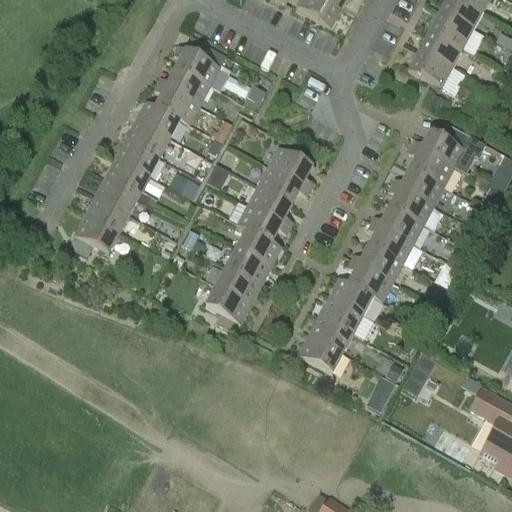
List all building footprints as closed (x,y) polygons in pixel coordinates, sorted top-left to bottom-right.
[(285,8),(289,0),(275,0),(274,2),(285,8)] [(341,13),(316,0),(303,0),(296,15),(330,33),(341,13)] [(316,0),(341,13),(347,0),(316,0)] [(447,0),(440,13),(475,32),(486,12),(463,0),(447,0)] [(463,0),(486,12),(491,0),(463,0)] [(430,34),(464,52),(475,32),(440,13),(430,34)] [(419,54),(453,72),(464,52),(430,34),(419,54)] [(511,46),(501,40),(497,48),(511,55),(511,46)] [(206,51),(200,62),(178,51),(174,58),(182,62),(175,74),(209,92),(226,62),(206,51)] [(453,72),(419,54),(408,75),(442,93),(453,72)] [(511,77),(511,63),(508,62),(502,72),(511,77)] [(158,89),(199,111),(209,92),(175,74),(168,87),(161,83),(158,89)] [(507,79),(498,74),(495,81),(503,86),(507,79)] [(146,107),(189,130),(199,111),(158,89),(154,96),(161,100),(155,111),(146,106),(146,107)] [(244,111),(256,117),(266,97),(254,91),(244,111)] [(433,99),(427,109),(441,116),(446,106),(433,99)] [(189,130),(146,107),(135,126),(170,144),(180,126),(189,131),(189,130)] [(482,126),(476,122),(471,131),(477,134),(482,126)] [(125,145),(160,163),(170,144),(135,126),(125,145)] [(446,129),(440,141),(430,135),(425,144),(472,169),(477,159),(465,153),(471,142),(446,129)] [(215,160),(222,148),(214,144),(208,156),(215,160)] [(414,164),(448,182),(453,173),(466,179),(472,169),(425,144),(422,149),(415,145),(408,158),(416,162),(414,164)] [(115,164),(150,182),(160,163),(125,145),(115,164)] [(267,172),(310,195),(313,189),(305,184),(312,171),(278,152),(267,172)] [(511,164),(503,160),(496,172),(510,179),(511,175),(511,164)] [(219,191),(226,170),(198,161),(191,181),(219,191)] [(149,206),(151,202),(142,197),(150,182),(115,164),(105,183),(149,206)] [(404,184),(437,202),(448,182),(414,164),(404,184)] [(310,195),(267,172),(257,191),(292,209),(298,197),(306,201),(310,195)] [(146,212),(149,206),(105,183),(95,201),(129,220),(137,206),(146,212)] [(393,204),(427,222),(437,202),(404,184),(402,187),(395,183),(388,195),(395,199),(393,204)] [(191,204),(198,190),(188,185),(181,199),(191,204)] [(292,209),(257,191),(247,210),(290,233),(293,226),(285,222),(292,209)] [(489,215),(499,198),(488,192),(478,209),(489,215)] [(85,220),(119,239),(129,220),(95,201),(85,220)] [(382,224),(416,242),(427,222),(393,204),(382,224)] [(290,233),(247,210),(237,229),(281,252),(272,246),(278,235),(286,239),(290,233)] [(87,264),(94,251),(109,259),(119,239),(85,220),(74,240),(75,240),(68,254),(87,264)] [(372,244),(405,262),(416,242),(382,224),(381,225),(374,221),(368,233),(375,237),(372,244)] [(281,252),(237,229),(247,235),(237,253),(271,271),(281,252)] [(192,252),(198,239),(189,234),(182,247),(192,252)] [(168,243),(165,249),(172,253),(175,247),(168,243)] [(354,260),(395,282),(405,262),(372,244),(361,263),(354,259),(354,260)] [(271,271),(237,253),(227,272),(261,290),(271,271)] [(159,260),(166,264),(169,258),(162,254),(159,260)] [(176,260),(172,268),(179,272),(184,264),(176,260)] [(350,283),(384,302),(395,282),(354,260),(348,271),(355,275),(350,283)] [(261,290),(227,272),(216,291),(251,309),(261,290)] [(330,298),(365,317),(373,301),(382,306),(384,302),(350,283),(348,287),(339,282),(330,298)] [(251,309),(216,291),(206,311),(240,329),(251,309)] [(320,318),(354,337),(365,317),(330,298),(320,318)] [(438,311),(441,306),(432,301),(429,306),(438,311)] [(309,338),(343,357),(354,337),(320,318),(309,338)] [(415,326),(408,339),(419,345),(426,332),(415,326)] [(343,357),(309,338),(298,359),(332,377),(343,357)] [(414,349),(405,344),(401,352),(410,357),(414,349)] [(421,359),(401,393),(414,401),(434,366),(421,359)] [(395,387),(396,386),(403,374),(402,374),(392,368),(385,380),(384,381),(395,387)] [(475,399),(476,397),(480,389),(465,380),(461,389),(460,390),(475,399)] [(511,410),(495,401),(481,393),(472,410),(499,425),(479,459),(511,476),(511,410)] [(368,411),(381,417),(388,402),(375,396),(368,411)] [(346,511),(329,501),(322,511),(346,511)]
